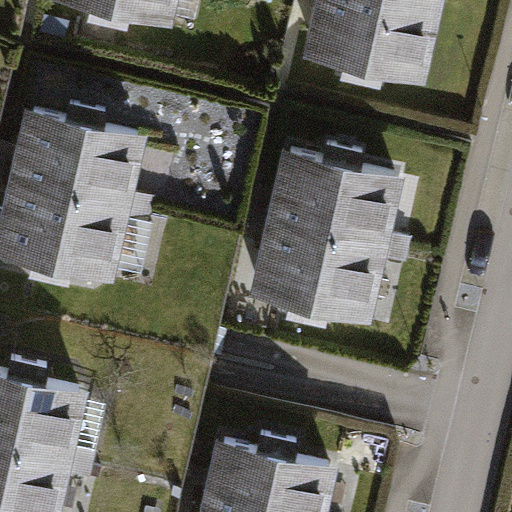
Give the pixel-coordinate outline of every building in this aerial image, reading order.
[(136,0),(140,0),(175,8),(176,0),(95,0),(94,6),(133,15),(136,0)] [(429,66),(444,0),(324,0),(315,40),(352,48),(348,65),(388,74),(391,57),(429,66)] [(135,188),(148,131),(110,122),(114,105),(75,96),(72,113),(35,104),(19,170),(155,202),(157,193),(135,188)] [(392,229),(405,172),(367,163),(371,146),(333,138),(329,154),(292,145),(276,212),(412,243),(414,234),(392,229)] [(79,254),(118,263),(131,206),(153,211),(155,202),(20,171),(4,237),(41,245),(37,262),(75,271),(79,254)] [(336,295),(374,304),(388,247),(410,252),(412,243),(276,212),(261,278),(298,286),(294,303),(332,312),(336,295)] [(76,445),(90,387),(51,379),(55,362),(17,353),(13,370),(0,366),(0,436),(97,459),(99,450),(76,445)] [(327,511),(339,463),(301,454),(305,437),(266,428),(263,445),(226,436),(210,502),(251,511),(327,511)] [(20,511),(21,511),(24,511),(60,511),(72,462),(95,468),(97,459),(0,436),(0,511),(20,511)] [(251,511),(210,502),(208,511),(251,511)]
